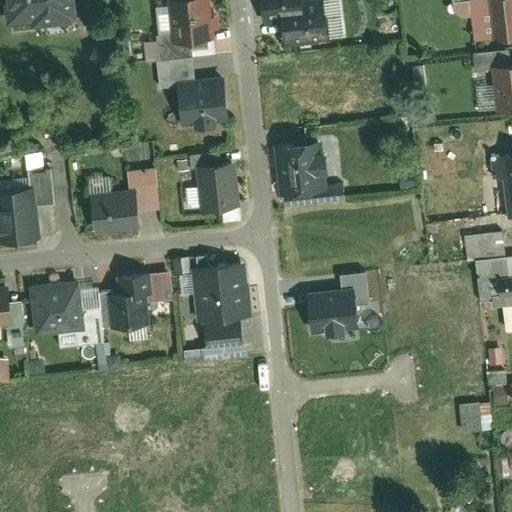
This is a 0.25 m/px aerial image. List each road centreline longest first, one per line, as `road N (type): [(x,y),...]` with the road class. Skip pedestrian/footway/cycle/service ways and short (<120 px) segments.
road 1 (residential): [(247,0),(268,237)]
road 2 (residential): [(268,237),(72,258)]
road 3 (residential): [(281,392),(401,378)]
road 4 (residential): [(292,511),(281,392)]
